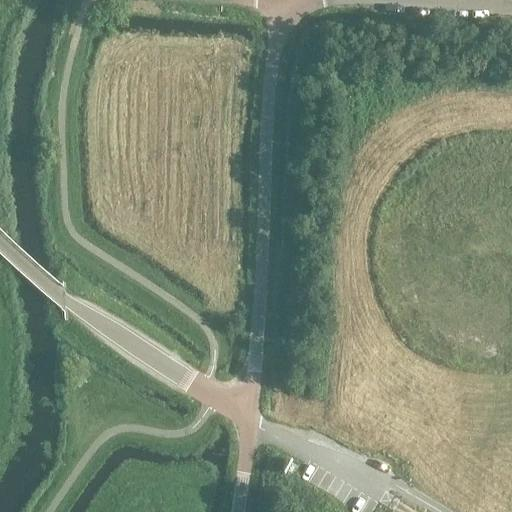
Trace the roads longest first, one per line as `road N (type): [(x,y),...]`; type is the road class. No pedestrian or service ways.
road 1 (unclassified): [(249,421),(273,50),(285,12),(327,0)]
road 2 (unclassified): [(249,421),(62,298),(0,242)]
